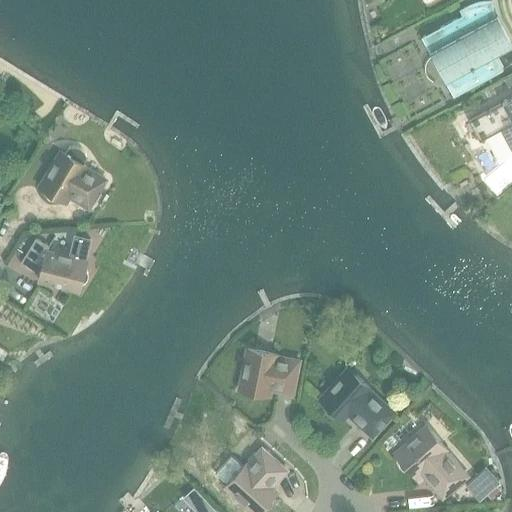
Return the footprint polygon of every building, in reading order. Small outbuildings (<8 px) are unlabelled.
[(478,0),(474,1),(469,3),(459,9),(462,14),(422,36),(454,96),(503,69),(494,53),(511,43),(511,39),(497,11),(495,13),(492,1),(492,0),(478,0)] [(511,96),(468,120),(479,141),(500,130),(511,151),(511,96)] [(39,186),(45,190),(46,193),(47,195),(49,198),(51,199),(53,199),(55,200),(57,199),(59,198),(65,202),(69,195),(88,207),(105,179),(86,168),(87,166),(83,164),(87,158),(87,157),(85,154),(82,150),(79,148),(77,147),(74,147),(70,147),(69,147),(65,153),(61,150),(39,186)] [(36,237),(20,263),(40,275),(38,280),(79,290),(81,283),(82,283),(83,282),(84,282),(84,281),(85,281),(85,280),(86,279),(87,278),(87,277),(87,276),(88,276),(88,275),(88,274),(88,273),(87,272),(87,271),(87,270),(86,269),(85,268),(85,267),(87,261),(86,260),(91,239),(75,234),(69,256),(47,251),(49,245),(36,237)] [(239,389),(246,391),(247,392),(248,393),(249,395),(250,396),(252,396),(253,397),(255,397),(257,397),(258,396),(260,396),(261,395),(262,394),(269,395),(270,388),(292,392),(299,360),(277,356),(277,354),(247,348),(239,389)] [(320,399),(325,403),(325,405),(325,406),(325,408),(326,410),(327,411),(328,412),(329,413),(331,414),(332,414),(334,415),(335,415),(337,414),(342,419),(347,413),(372,436),(394,412),(369,389),(370,388),(348,367),(320,399)] [(395,453),(399,458),(399,459),(399,461),(399,463),(399,464),(400,466),(400,467),(401,468),(403,469),(404,470),(406,471),(407,471),(409,471),(410,471),(415,476),(421,471),(442,496),(467,475),(445,450),(446,448),(427,425),(395,453)] [(254,511),(258,511),(261,509),(263,509),(264,509),(266,509),(267,508),(269,507),(270,506),(271,505),(272,503),(272,502),(272,500),(272,498),(272,497),(277,492),(271,486),(286,470),(262,448),(247,465),(246,463),(225,486),(254,511)] [(489,472),(470,488),(479,499),(499,482),(489,472)]
